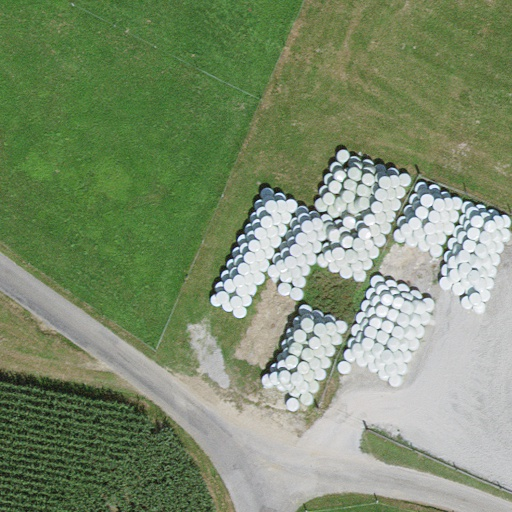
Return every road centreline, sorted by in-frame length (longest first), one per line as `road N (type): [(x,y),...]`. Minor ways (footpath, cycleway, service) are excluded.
road 1 (unclassified): [(263,480),(180,403),(0,274)]
road 2 (unclassified): [(263,480),(359,479),(477,511)]
